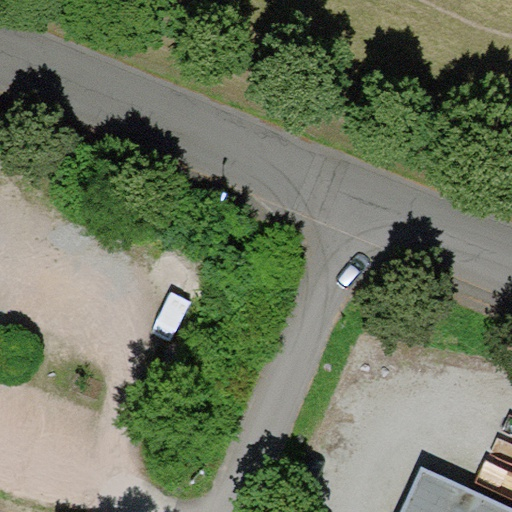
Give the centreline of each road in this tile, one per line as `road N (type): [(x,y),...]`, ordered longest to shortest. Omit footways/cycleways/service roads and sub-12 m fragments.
road 1 (residential): [(356,198),(0,53)]
road 2 (unclassified): [(222,511),(356,198)]
road 3 (residential): [(511,262),(356,198)]
